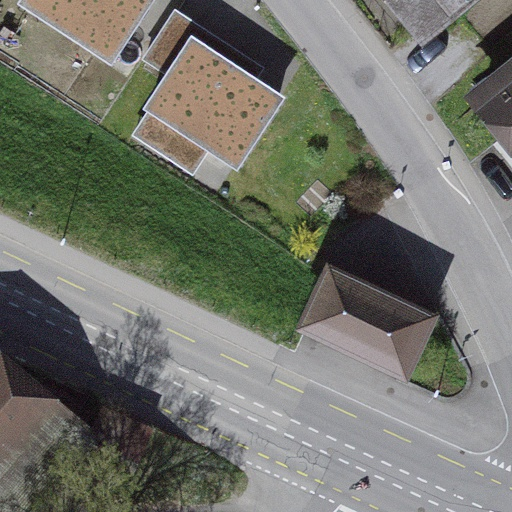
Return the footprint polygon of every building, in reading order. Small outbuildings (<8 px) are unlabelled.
[(148,0),(73,0),(126,34),(148,0)] [(399,0),(422,28),(456,0),(399,0)] [(277,99),(192,43),(149,108),(235,164),(277,99)] [(511,74),(480,101),(511,140),(511,74)] [(305,326),(402,371),(427,319),(330,273),(305,326)] [(0,511),(72,426),(0,364),(0,511)] [(105,411),(90,440),(132,460),(146,431),(105,411)]
